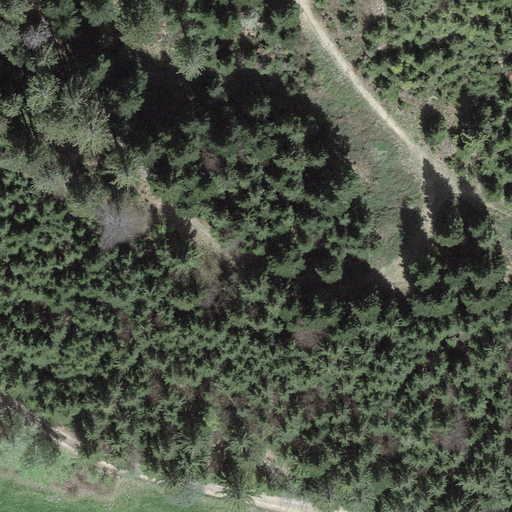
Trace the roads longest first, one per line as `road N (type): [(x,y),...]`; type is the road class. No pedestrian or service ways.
road 1 (track): [(511,275),(296,275),(211,239),(160,198),(80,101),(37,0)]
road 2 (track): [(316,511),(151,475),(34,422),(0,394)]
road 3 (track): [(511,207),(401,133),(349,74),(303,0)]
